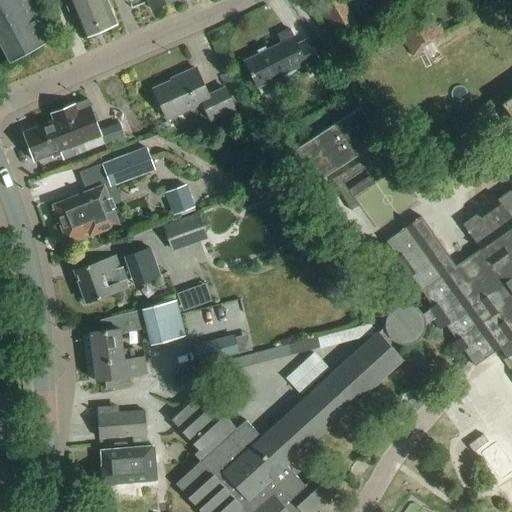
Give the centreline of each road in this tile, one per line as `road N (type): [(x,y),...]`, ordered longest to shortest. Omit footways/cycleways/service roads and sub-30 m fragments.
road 1 (secondary): [(51,511),(35,274),(0,173)]
road 2 (residential): [(0,106),(248,0)]
road 3 (residential): [(361,511),(439,404)]
